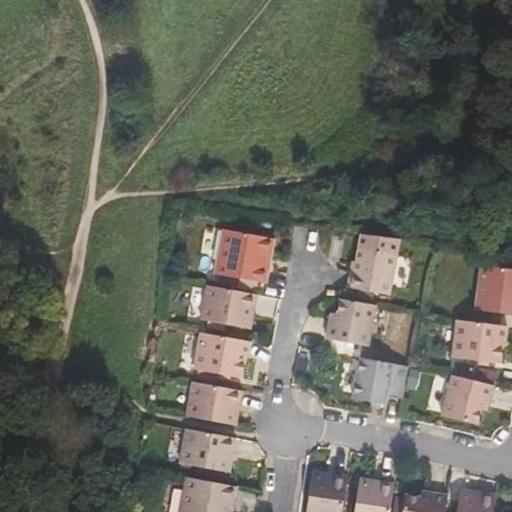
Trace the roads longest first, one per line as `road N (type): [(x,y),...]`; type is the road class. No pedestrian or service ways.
road 1 (track): [(23,511),(90,211),(103,88),(101,52),(80,0)]
road 2 (residential): [(511,462),(281,430),(280,374),(299,234)]
